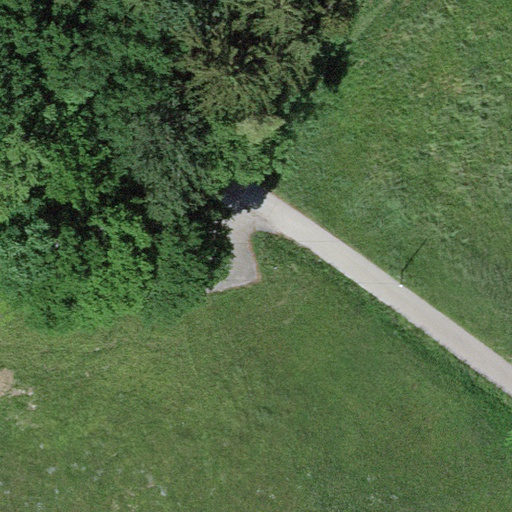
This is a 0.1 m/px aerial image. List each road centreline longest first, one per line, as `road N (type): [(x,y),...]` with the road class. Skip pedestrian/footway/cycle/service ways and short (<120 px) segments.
road 1 (track): [(511,382),(246,192)]
road 2 (track): [(246,192),(107,80),(54,0)]
road 3 (track): [(0,250),(143,233),(246,192)]
